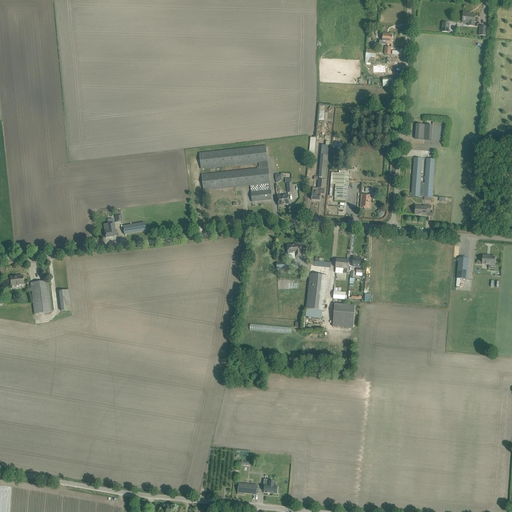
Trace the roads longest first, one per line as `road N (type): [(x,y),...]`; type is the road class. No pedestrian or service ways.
road 1 (unclassified): [(0,257),(285,225),(393,229)]
road 2 (unclassified): [(320,511),(126,493),(0,470)]
road 3 (unclassified): [(393,229),(410,0)]
